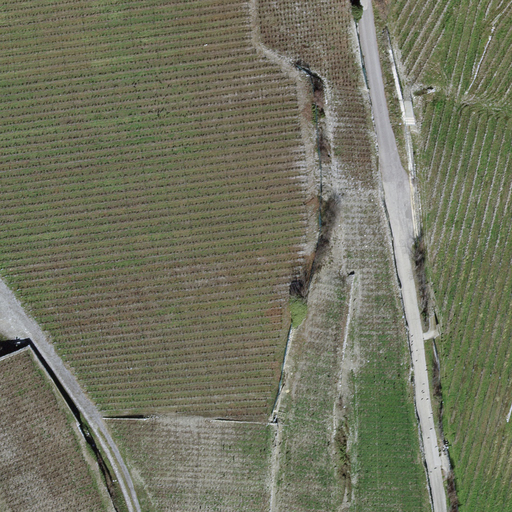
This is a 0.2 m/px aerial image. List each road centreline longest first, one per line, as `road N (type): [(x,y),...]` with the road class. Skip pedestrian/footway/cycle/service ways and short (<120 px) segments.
road 1 (unclassified): [(446,511),(412,205),(362,0)]
road 2 (track): [(143,511),(86,382),(0,263)]
